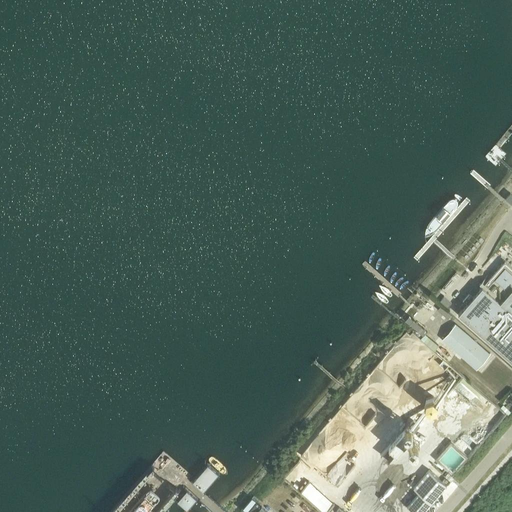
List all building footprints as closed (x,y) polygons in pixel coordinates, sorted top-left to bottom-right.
[(511,267),(505,261),(458,314),(492,343),(494,345),(511,360),(511,267)] [(441,300),(440,301),(447,307),(451,303),(444,296),(441,300)] [(409,315),(405,320),(425,334),(428,329),(409,315)] [(442,339),(476,369),(490,353),(456,324),(442,339)] [(428,336),(424,341),(434,350),(439,345),(428,336)] [(393,440),(388,445),(396,452),(405,443),(407,440),(416,430),(408,423),(401,431),(397,436),(393,440)] [(191,476),(163,452),(109,511),(159,511),(172,498),(183,486),(189,479),(191,476)] [(407,506),(413,511),(423,511),(447,485),(429,469),(413,487),(419,492),(407,506)] [(309,481),(300,491),(323,511),(327,511),(334,504),(309,481)] [(244,507),(250,511),(255,511),(261,505),(253,497),(244,507)]
